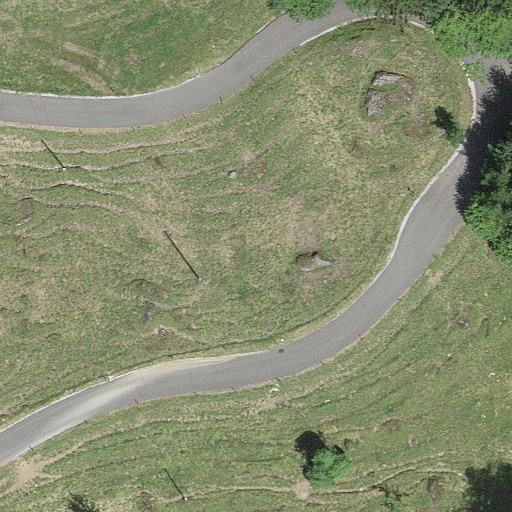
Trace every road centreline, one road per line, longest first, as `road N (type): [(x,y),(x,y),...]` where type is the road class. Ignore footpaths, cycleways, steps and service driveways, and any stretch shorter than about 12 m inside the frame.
road 1 (residential): [(0,460),(91,406),(299,355),(380,302),(470,173),(496,101),(473,32),(407,0)]
road 2 (residential): [(374,0),(322,15),(193,102),(84,124),(0,112)]
